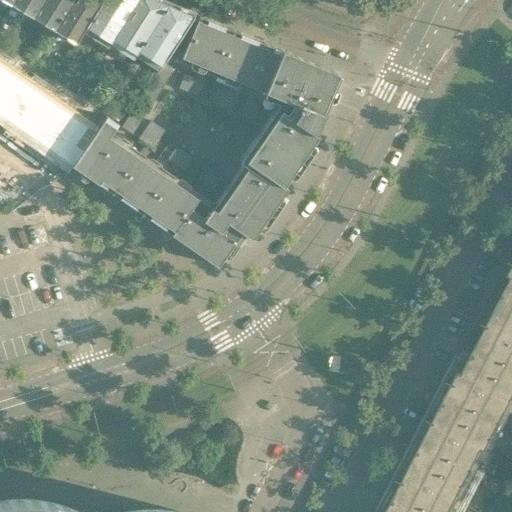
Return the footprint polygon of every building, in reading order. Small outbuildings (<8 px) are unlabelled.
[(12,0),(9,5),(5,12),(20,21),(24,14),(31,18),(42,0),(12,0)] [(42,0),(31,18),(53,31),(71,0),(42,0)] [(71,0),(53,31),(75,43),(82,31),(100,0),(71,0)] [(100,0),(82,31),(106,46),(108,44),(134,0),(100,0)] [(134,0),(108,44),(132,59),(134,55),(166,2),(162,0),(134,0)] [(166,2),(134,55),(158,70),(162,63),(176,42),(176,41),(193,14),(194,13),(167,2),(166,2)] [(186,43),(180,56),(181,57),(198,64),(214,71),(231,78),(246,84),(263,91),(281,98),(291,103),(285,112),(279,109),(244,160),(248,163),(215,211),(210,207),(209,210),(203,218),(235,239),(240,231),(245,235),(250,238),(256,229),(264,218),(279,196),(285,187),(282,184),(287,176),(303,154),(310,143),(316,134),(314,133),(319,121),(318,121),(321,115),(321,114),(327,100),(332,87),(338,74),(334,72),(330,70),(289,53),(284,51),(280,50),(264,43),(262,42),(258,40),(248,37),(239,33),(234,31),(231,29),(229,28),(224,27),(214,22),(206,19),(201,17),(197,15),(197,16),(186,43)] [(158,70),(121,127),(132,134),(173,69),(162,63),(158,70)] [(0,116),(63,160),(71,165),(94,131),(0,65),(0,116)] [(184,74),(178,88),(187,92),(192,78),(184,74)] [(192,78),(187,92),(195,95),(200,81),(192,78)] [(217,88),(211,102),(220,105),(226,92),(217,88)] [(226,92),(220,105),(228,109),(234,95),(226,92)] [(250,102),(244,116),(253,119),(258,106),(258,105),(250,102)] [(94,131),(71,165),(216,266),(222,257),(223,257),(235,239),(203,218),(189,208),(196,198),(196,197),(108,136),(110,133),(116,124),(105,116),(99,124),(94,131)] [(150,121),(138,139),(153,149),(161,137),(165,131),(150,121)] [(176,147),(167,159),(182,169),(190,157),(176,147)] [(205,168),(197,180),(212,190),(220,178),(205,168)] [(200,194),(193,206),(205,214),(212,202),(200,194)] [(511,268),(510,273),(511,274),(511,277),(494,313),(511,322),(511,268)] [(511,322),(494,313),(486,328),(494,332),(491,337),(483,333),(473,354),(511,373),(511,322)] [(460,369),(444,401),(497,428),(511,398),(511,373),(473,354),(463,371),(460,369)] [(444,401),(429,429),(418,450),(465,474),(469,465),(473,466),(483,446),(487,448),(497,428),(444,401)] [(418,450),(393,498),(420,511),(449,511),(464,483),(461,482),(465,474),(418,450)] [(0,511),(180,511),(170,510),(159,509),(152,509),(146,509),(139,509),(135,510),(132,510),(125,511),(121,511),(79,511),(77,511),(68,507),(62,505),(57,503),(47,501),(38,500),(31,499),(21,498),(14,498),(4,499),(0,499),(0,511)] [(420,511),(393,498),(386,511),(420,511)]
